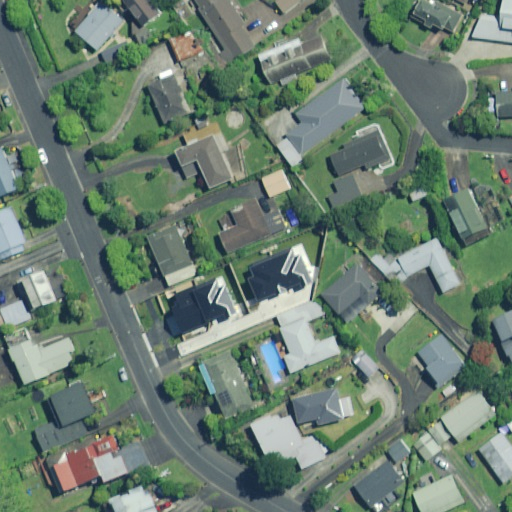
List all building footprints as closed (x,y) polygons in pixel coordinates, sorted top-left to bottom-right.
[(123,0),(144,27),(162,13),(152,0),(123,0)] [(193,0),(232,62),(257,46),(228,0),(193,0)] [(303,0),(283,0),(276,5),(283,15),(303,0)] [(511,0),(507,0),(505,16),(482,12),(478,37),(511,42),(511,0)] [(462,16),(420,1),(413,20),(455,34),(462,16)] [(125,22),(104,3),(78,33),(100,52),(125,22)] [(202,53),(193,29),(172,38),(182,61),(202,53)] [(330,61),(320,38),(303,45),(301,39),(260,56),(272,84),(281,81),(284,87),(298,81),(296,76),(330,61)] [(191,114),(176,76),(150,86),(165,124),(191,114)] [(367,108),(345,80),(295,117),(302,125),(279,143),(294,163),(367,108)] [(511,117),(511,93),(498,94),(500,118),(511,117)] [(211,189),(234,179),(222,154),(230,151),(222,132),(178,152),(189,178),(203,172),(211,189)] [(388,161),(379,138),(332,157),(340,177),(366,166),(367,169),(388,161)] [(0,197),(18,191),(3,150),(0,150),(0,197)] [(291,189),(283,171),(263,180),(271,198),(291,189)] [(430,195),(425,185),(411,192),(416,203),(430,195)] [(230,254),(287,229),(279,212),(264,219),(256,202),(235,212),(242,227),(222,236),(230,254)] [(478,206),(476,202),(452,215),(469,248),(495,234),(480,206),(478,206)] [(28,250),(11,209),(0,213),(0,259),(1,261),(28,250)] [(194,265),(178,227),(150,239),(167,277),(194,265)] [(461,286),(438,239),(399,258),(403,265),(393,270),(399,282),(431,267),(444,294),(461,286)] [(269,310),(251,263),(223,273),(241,321),(269,310)] [(384,294),(360,265),(324,295),(348,324),(384,294)] [(57,301),(44,272),(19,282),(32,312),(57,301)] [(325,316),(319,300),(278,317),(287,339),(280,342),(293,374),(342,354),(335,337),(317,345),(308,323),(325,316)] [(31,320),(24,301),(2,310),(9,328),(31,320)] [(511,313),(495,320),(511,360),(511,313)] [(396,335),(389,329),(378,342),(385,348),(396,335)] [(465,366),(443,336),(416,356),(438,386),(465,366)] [(38,353),(33,341),(12,351),(27,386),(75,364),(70,353),(74,351),(69,339),(38,353)] [(256,408),(232,351),(204,363),(228,420),(256,408)] [(380,369),(368,356),(357,365),(369,379),(380,369)] [(36,430),(45,452),(90,434),(84,420),(98,414),(86,386),(52,400),(60,420),(36,430)] [(346,420),(338,388),(293,400),(300,425),(320,419),(322,426),(346,420)] [(497,415),(478,390),(473,394),(441,419),(442,421),(412,444),(426,462),(442,450),(439,447),(454,435),(460,443),(497,415)] [(303,442),(287,412),(255,428),(281,481),(326,458),(315,436),(303,442)] [(511,478),(511,447),(503,433),(492,440),(505,460),(492,468),(502,485),(511,478)] [(66,450),(44,458),(50,472),(56,470),(65,492),(104,477),(107,483),(130,474),(124,458),(117,460),(115,453),(123,450),(117,436),(68,455),(66,450)] [(411,451),(400,440),(387,453),(398,464),(411,451)] [(406,483),(389,461),(355,487),(372,509),(406,483)] [(447,511),(465,504),(452,477),(414,494),(422,511),(447,511)] [(157,511),(148,488),(109,503),(112,511),(157,511)]
